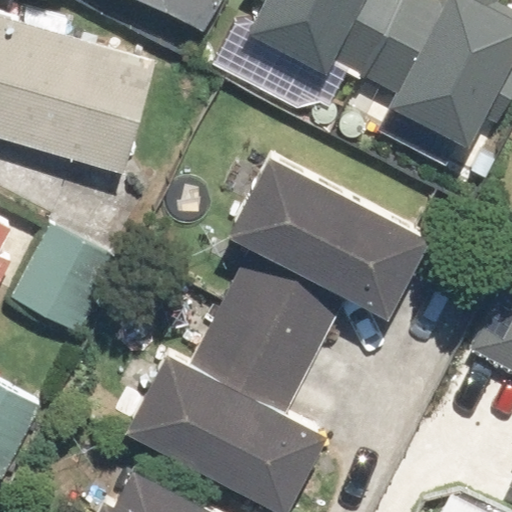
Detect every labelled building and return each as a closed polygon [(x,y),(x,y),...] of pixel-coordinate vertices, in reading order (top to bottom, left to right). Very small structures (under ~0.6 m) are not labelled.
[(156,0),(157,0),(159,0),(191,17),(200,0),(156,0)] [(238,0),(228,21),(309,61),(315,50),(386,84),(384,87),(467,128),(511,36),(511,5),(500,0),(238,0)] [(0,3),(0,126),(112,161),(147,49),(0,3)] [(317,419),(281,401),(340,282),(380,301),(421,218),(257,137),(216,220),(247,235),(188,353),(158,338),(117,418),(276,498),(317,419)] [(14,287),(79,318),(112,251),(47,219),(14,287)] [(511,465),(507,474),(511,476),(511,256),(463,339),(511,367),(511,465)] [(0,466),(38,395),(0,375),(0,466)] [(87,511),(232,511),(122,450),(87,511)]
